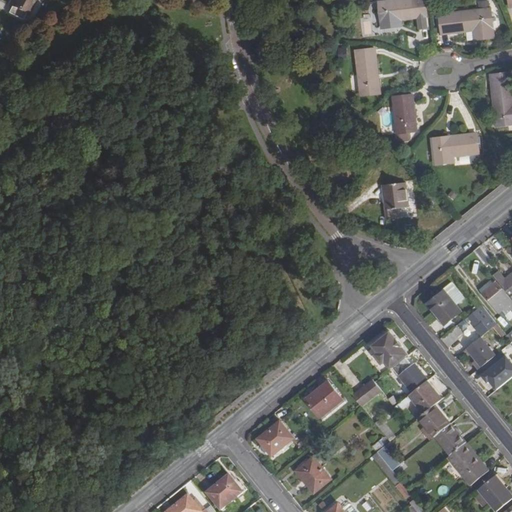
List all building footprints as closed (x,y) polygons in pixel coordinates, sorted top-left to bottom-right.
[(28,15),(35,0),(11,0),(9,5),(11,6),(8,13),(23,20),(26,14),(28,15)] [(397,0),(380,2),(382,28),(397,27),(396,20),(400,20),(426,17),(424,0),(397,0)] [(440,15),(442,34),(474,30),(479,30),(480,39),(494,38),(491,9),(490,10),(478,11),(440,15)] [(381,93),(376,49),(356,51),(362,96),(381,93)] [(497,126),(511,124),(511,87),(510,73),(491,75),(497,126)] [(417,132),(413,95),(394,97),(398,133),(409,132),(417,132)] [(398,133),(396,134),(396,138),(400,141),(407,140),(410,137),(409,132),(398,133)] [(433,139),(436,165),(450,163),(449,157),(453,156),(480,154),(477,134),(433,139)] [(382,185),(385,211),(393,210),(393,206),(407,204),(408,208),(420,207),(418,190),(408,191),(407,182),(382,185)] [(450,190),(447,194),(452,199),(456,194),(450,190)] [(480,246),(474,251),(484,264),(491,259),(480,246)] [(499,271),(494,275),(511,297),(511,273),(506,279),(499,271)] [(508,312),(511,308),(511,300),(497,282),(483,293),(498,312),(504,307),(508,312)] [(444,289),(446,291),(458,306),(465,299),(452,283),(444,289)] [(446,326),(462,311),(458,306),(446,291),(429,305),(446,326)] [(481,323),(477,327),(483,336),(498,324),(482,306),(473,313),(481,323)] [(481,323),(473,313),(468,317),(477,327),(481,323)] [(468,331),(461,323),(442,339),(449,347),(468,331)] [(393,369),(400,364),(410,356),(391,332),(374,346),(393,369)] [(482,337),(468,349),(482,367),(496,356),(482,337)] [(499,390),(511,378),(511,347),(510,346),(482,372),(499,390)] [(400,364),(406,371),(418,386),(430,376),(418,361),(416,363),(410,356),(400,364)] [(406,371),(403,374),(414,389),(418,386),(406,371)] [(375,380),(355,395),(364,406),(384,391),(375,380)] [(315,392),(318,396),(309,403),(323,420),(346,402),(329,381),(315,392)] [(428,382),(410,396),(425,415),(436,406),(443,400),(428,382)] [(318,396),(315,392),(306,400),(309,403),(318,396)] [(411,401),(408,398),(397,407),(395,408),(398,411),(411,401)] [(425,415),(419,419),(426,427),(434,437),(435,436),(450,424),(436,406),(425,415)] [(382,419),(377,422),(392,441),(397,437),(382,419)] [(273,456),(295,438),(281,421),(259,439),(273,456)] [(450,424),(435,436),(451,455),(464,443),(466,442),(451,423),(450,424)] [(434,437),(426,427),(421,431),(429,441),(434,437)] [(385,438),(373,448),(377,452),(389,442),(385,438)] [(466,442),(464,443),(475,456),(477,454),(467,442),(466,442)] [(451,455),(448,457),(472,485),(490,470),(477,454),(475,456),(464,443),(451,455)] [(386,446),(379,451),(394,469),(400,464),(386,446)] [(379,451),(373,457),(394,483),(400,478),(394,469),(379,451)] [(332,479),(314,457),(297,471),(315,493),(332,479)] [(511,493),(497,475),(479,489),(497,511),(511,499),(511,493)] [(241,480),(237,484),(230,476),(209,493),(222,510),(248,489),(241,480)] [(394,483),(407,499),(413,494),(409,489),(400,478),(394,483)] [(204,511),(208,509),(200,500),(196,504),(190,496),(176,507),(172,503),(166,508),(169,511),(204,511)] [(411,502),(418,511),(422,511),(424,511),(415,499),(411,502)]
